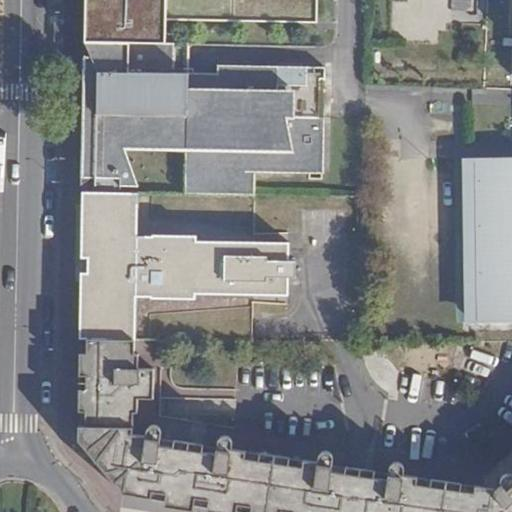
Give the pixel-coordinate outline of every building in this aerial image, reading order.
[(85,0),(85,25),(92,27),(87,42),(190,46),(192,0),(85,0)] [(87,42),(85,42),(91,59),(84,59),(82,192),(131,194),(130,187),(137,187),(124,151),(184,153),(183,195),(230,197),(249,197),(249,178),(318,179),(321,74),(217,71),(216,77),(189,76),(190,46),(87,42)] [(473,321),(473,161),(462,162),(463,321),(473,321)] [(511,161),(473,161),(473,321),(511,321),(511,161)] [(131,194),(82,192),(79,340),(85,340),(132,341),(219,342),(254,342),(255,298),(294,299),(294,279),(304,279),(305,260),(296,259),(297,245),(253,245),(256,198),(249,197),(230,197),(183,195),(131,194)] [(511,511),(511,474),(508,479),(499,475),(495,477),(493,480),(494,485),(496,491),(478,488),(471,487),(470,495),(423,488),(414,486),(416,479),(399,476),(400,472),(400,469),(398,465),(395,464),(392,464),(390,464),(388,466),(386,469),(384,480),(358,476),(327,472),(329,458),(329,456),(327,453),(326,453),(323,452),(321,452),(317,454),(316,457),(315,464),(299,461),(298,469),(242,461),(243,454),(228,451),(227,444),(225,442),(223,441),(220,439),(217,440),(215,442),(214,444),(212,455),(202,453),(157,446),(158,435),(157,432),(155,430),(152,429),(148,428),(145,428),(142,430),(142,431),(140,436),(140,438),(131,437),(130,419),(137,419),(137,402),(151,402),(152,371),(137,370),(137,356),(132,356),(132,341),(85,340),(85,353),(79,353),(79,376),(84,376),(84,390),(78,390),(78,411),(84,412),(84,427),(78,427),(77,443),(124,496),(148,500),(150,493),(164,495),(163,502),(189,506),(190,499),(206,502),(205,508),(229,511),(231,511),(232,506),(248,508),(247,511),(511,511)] [(188,511),(189,506),(163,502),(162,509),(184,511),(188,511)]
